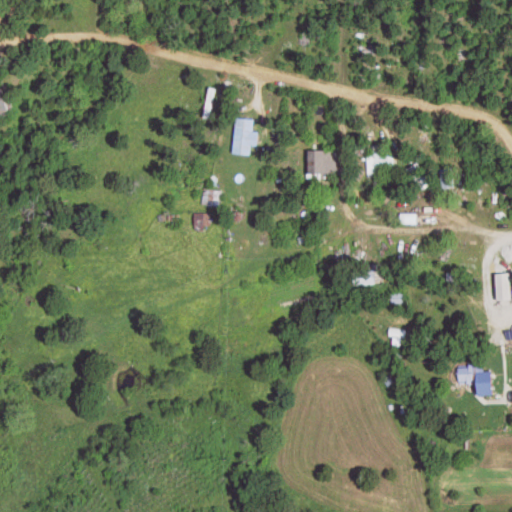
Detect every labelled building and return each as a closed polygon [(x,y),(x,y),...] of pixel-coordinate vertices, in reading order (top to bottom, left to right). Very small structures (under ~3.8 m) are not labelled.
[(256,156),(259,131),(255,131),(256,119),(237,117),(234,154),(256,156)] [(387,144),(374,144),(374,155),(370,155),(369,182),(388,182),(388,170),(397,170),(397,153),(387,152),(387,144)] [(327,176),(327,150),(308,150),(308,176),(327,176)] [(457,187),(455,167),(441,168),(443,189),(457,187)] [(418,214),(402,214),(402,223),(418,223),(418,214)] [(486,383),(486,364),(459,364),(459,383),(486,383)]
